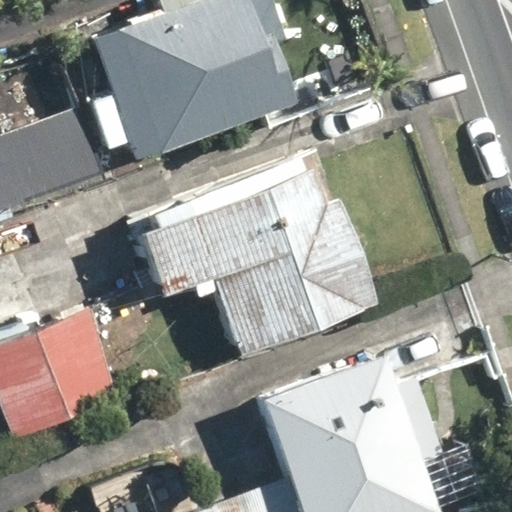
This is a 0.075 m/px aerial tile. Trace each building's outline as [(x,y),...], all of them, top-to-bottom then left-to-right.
[(282,98),(260,40),(274,35),(260,0),(133,0),(137,10),(74,33),(121,158),(282,98)] [(69,104),(0,129),(0,203),(93,169),(69,104)] [(282,155),(115,219),(144,295),(192,277),(222,356),(362,302),(321,195),(309,200),(296,164),(287,167),(282,155)] [(75,307),(0,341),(0,424),(8,441),(114,393),(75,307)] [(425,511),(368,353),(243,398),(272,478),(176,511),(425,511)]
